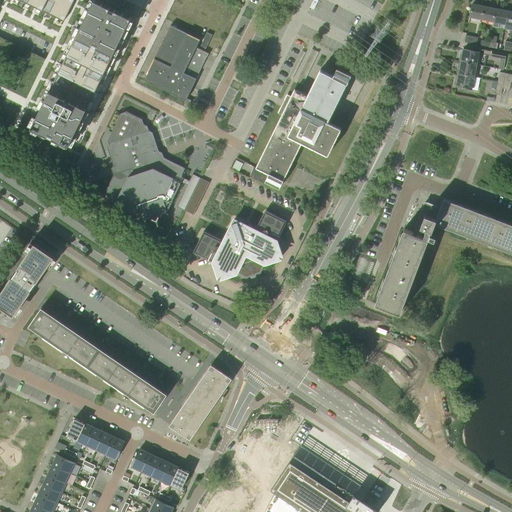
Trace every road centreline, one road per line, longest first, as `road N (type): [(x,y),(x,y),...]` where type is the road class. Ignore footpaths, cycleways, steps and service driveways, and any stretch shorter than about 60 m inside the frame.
road 1 (secondary): [(266,359),(0,182)]
road 2 (tertiary): [(398,107),(266,359)]
road 3 (residential): [(188,370),(54,278),(12,334),(1,364)]
road 4 (residential): [(212,465),(1,364)]
road 5 (secondary): [(430,474),(266,359)]
road 6 (residential): [(204,126),(120,86),(161,0)]
road 7 (residential): [(204,126),(267,0)]
road 8 (unknown): [(334,511),(219,451)]
